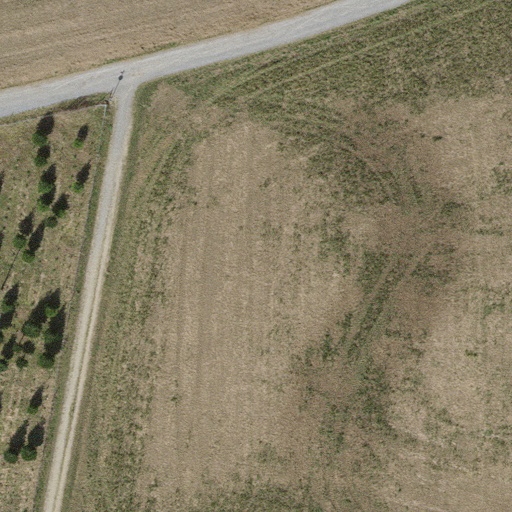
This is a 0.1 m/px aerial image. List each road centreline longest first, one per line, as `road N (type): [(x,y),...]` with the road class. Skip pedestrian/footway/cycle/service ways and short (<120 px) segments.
road 1 (track): [(53,511),(134,74)]
road 2 (track): [(374,0),(134,74)]
road 3 (track): [(134,74),(0,102)]
